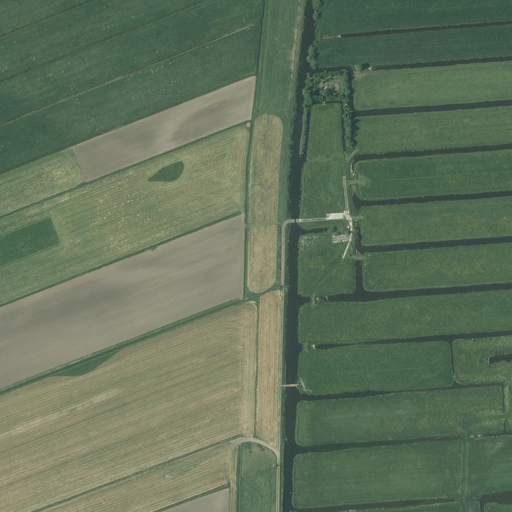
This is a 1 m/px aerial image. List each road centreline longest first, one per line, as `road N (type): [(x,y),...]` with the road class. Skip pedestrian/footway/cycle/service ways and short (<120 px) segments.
road 1 (track): [(277,511),(283,226),(349,218),(345,160),(359,149)]
road 2 (track): [(511,401),(508,377),(279,386)]
road 3 (track): [(463,511),(467,427),(511,411)]
